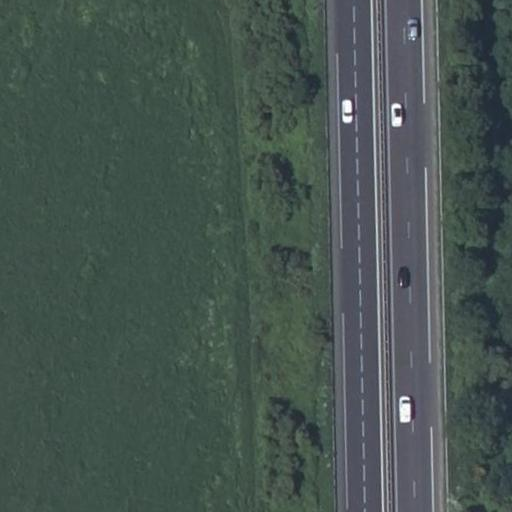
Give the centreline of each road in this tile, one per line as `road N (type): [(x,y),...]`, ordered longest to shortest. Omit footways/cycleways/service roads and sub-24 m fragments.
road 1 (trunk): [(352,0),(364,511)]
road 2 (trunk): [(414,511),(402,0)]
